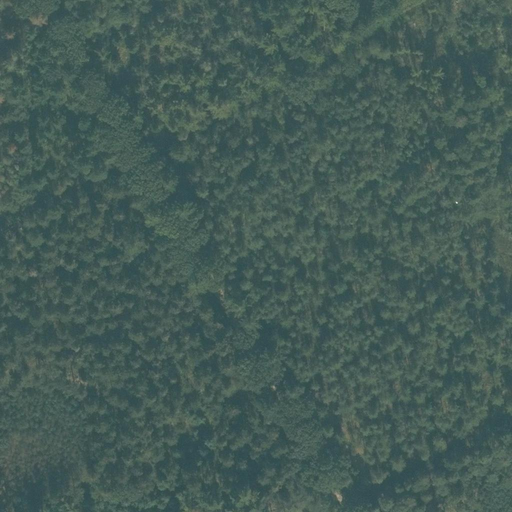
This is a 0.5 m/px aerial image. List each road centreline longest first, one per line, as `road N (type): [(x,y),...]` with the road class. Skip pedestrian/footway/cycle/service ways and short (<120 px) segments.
road 1 (track): [(133,160),(349,511)]
road 2 (track): [(511,293),(381,30)]
road 3 (track): [(381,30),(133,160)]
road 4 (track): [(511,410),(341,498)]
road 5 (track): [(41,0),(133,160)]
